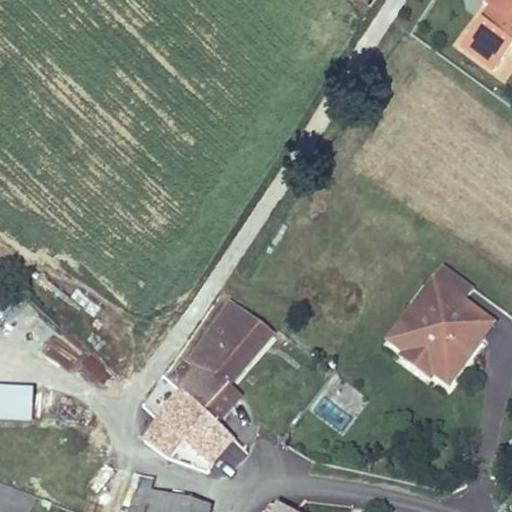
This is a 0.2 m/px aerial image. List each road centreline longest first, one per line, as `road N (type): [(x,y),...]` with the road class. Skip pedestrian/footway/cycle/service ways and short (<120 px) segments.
road 1 (track): [(164,474),(127,440),(130,416),(396,0)]
road 2 (residential): [(467,511),(401,491),(317,479),(207,484),(164,474)]
